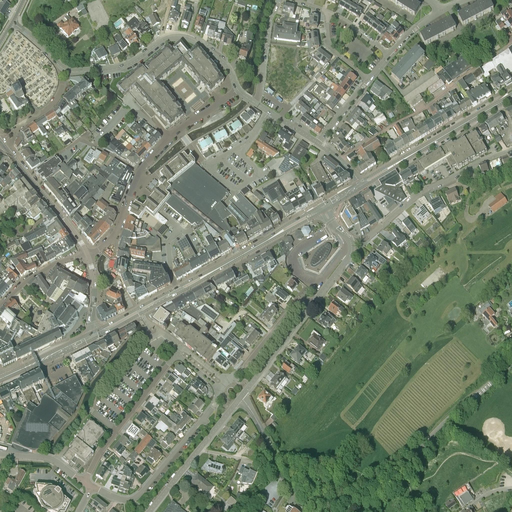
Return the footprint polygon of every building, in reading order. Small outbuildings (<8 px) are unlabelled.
[(5,12),(9,5),(0,0),(0,14),(6,18),(9,14),(5,12)] [(172,12),(169,20),(170,21),(175,22),(176,20),(176,19),(177,19),(178,19),(180,15),(177,15),(178,14),(179,10),(175,9),(176,5),(177,4),(177,0),(173,0),(173,2),(171,7),(171,8),(170,12),(172,12)] [(346,0),(345,0),(342,0),(339,6),(344,9),(349,2),(346,0)] [(355,3),(356,0),(353,0),(351,4),(349,2),(344,9),(349,12),(354,5),(355,3)] [(409,0),(404,0),(400,7),(415,16),(420,7),(409,0)] [(478,18),(493,10),(488,0),(473,8),(478,18)] [(359,18),(365,7),(361,4),(358,8),(354,15),(359,18)] [(137,5),(134,8),(139,15),(143,12),(137,5)] [(287,16),(290,6),(284,5),(282,15),(285,16),(287,16)] [(354,15),(358,8),(354,5),(349,12),(354,15)] [(293,15),(294,12),(295,7),(290,6),(287,16),(285,16),(284,25),(283,25),(298,27),(295,26),(296,21),(289,19),(290,17),(291,15),(293,15)] [(463,26),(478,18),(473,8),(458,16),(459,19),(458,19),(459,20),(460,20),(463,26)] [(375,15),(373,13),(370,11),(363,21),(368,25),(373,18),(375,15)] [(507,22),(511,18),(511,13),(511,12),(510,12),(503,17),(507,22)] [(189,24),(191,15),(185,13),(182,22),(189,24)] [(60,23),(57,26),(61,30),(61,31),(62,33),(63,33),(64,34),(65,35),(65,36),(66,37),(67,37),(68,38),(72,35),(74,35),(75,34),(75,32),(79,28),(78,27),(67,15),(64,18),(66,21),(62,25),(60,23)] [(149,18),(146,19),(148,24),(151,23),(153,26),(156,25),(159,24),(155,15),(149,18)] [(201,29),(204,22),(205,17),(199,15),(195,28),(201,29)] [(382,25),(379,23),(383,18),(382,16),(379,20),(377,22),(372,28),(377,32),(382,25)] [(134,18),(127,24),(129,27),(132,31),(133,30),(135,28),(136,30),(142,36),(145,33),(146,35),(148,33),(152,36),(155,34),(151,28),(149,30),(144,25),(142,22),(138,24),(136,21),(134,18)] [(372,28),(377,22),(375,20),(373,18),(368,25),(372,28)] [(219,25),(215,24),(216,22),(208,19),(203,35),(205,35),(208,27),(211,28),(208,38),(214,40),(219,25)] [(440,37),(455,29),(451,20),(435,28),(440,37)] [(404,33),(398,28),(400,26),(395,22),(392,25),(397,29),(394,32),(399,37),(404,33)] [(382,25),(377,32),(381,35),(383,36),(390,27),(389,26),(387,24),(384,27),(382,25)] [(221,29),(220,29),(221,26),(219,25),(214,40),(220,42),(220,41),(220,42),(221,41),(223,34),(220,32),(221,29)] [(297,34),(298,27),(283,25),(283,29),(276,28),(274,40),(297,43),(297,47),(300,47),(301,35),(297,34)] [(223,34),(223,35),(226,36),(229,37),(230,34),(231,33),(225,27),(223,32),(223,34)] [(425,44),(440,37),(435,28),(420,36),(425,44)] [(252,44),(253,33),(247,32),(246,42),(248,42),(248,45),(244,44),(239,58),(246,61),(252,48),(252,44)] [(317,33),(311,34),(310,32),(306,32),(306,36),(309,35),(310,42),(318,40),(317,33)] [(395,42),(399,37),(394,32),(390,36),(386,33),(383,37),(389,42),(392,39),(395,42)] [(127,36),(124,38),(126,40),(125,41),(129,46),(130,46),(131,46),(133,44),(133,43),(134,42),(136,45),(139,49),(143,46),(140,42),(138,39),(136,41),(132,36),(132,35),(131,34),(127,36)] [(223,35),(221,41),(224,42),(223,45),(224,44),(231,47),(232,46),(231,46),(233,40),(233,39),(229,37),(226,36),(223,35)] [(119,36),(115,40),(118,44),(117,45),(122,52),(127,48),(122,41),(119,36)] [(313,49),(319,48),(318,40),(310,42),(311,49),(308,50),(309,53),(313,51),(313,49)] [(175,53),(174,55),(180,61),(189,54),(180,43),(172,49),(175,53)] [(117,46),(108,50),(112,58),(120,54),(117,46)] [(148,72),(150,75),(162,65),(174,55),(167,47),(164,50),(159,54),(152,60),(147,64),(144,67),(148,72)] [(275,70),(266,80),(286,98),(295,88),(280,75),(281,74),(282,68),(287,69),(289,49),(276,47),(273,67),(275,67),(275,70)] [(491,62),(480,70),(483,76),(495,69),(496,70),(499,75),(499,76),(504,84),(505,84),(506,86),(511,83),(510,81),(511,80),(508,75),(511,71),(511,47),(508,50),(509,51),(504,54),(491,62)] [(189,54),(207,75),(198,83),(200,85),(204,90),(208,95),(211,93),(213,91),(216,89),(217,87),(218,88),(220,85),(223,82),(219,77),(215,72),(216,71),(213,68),(214,68),(209,63),(203,56),(203,55),(199,51),(198,51),(195,48),(189,54)] [(94,49),(89,52),(93,59),(96,63),(96,62),(99,61),(102,59),(107,56),(103,49),(96,52),(94,49)] [(424,56),(420,52),(420,51),(419,50),(419,51),(416,49),(404,62),(412,70),(424,56)] [(314,53),(310,57),(313,59),(319,63),(320,62),(325,55),(320,50),(316,54),(316,55),(314,53)] [(207,75),(189,54),(180,61),(182,64),(181,64),(184,67),(184,68),(187,71),(186,71),(190,76),(191,76),(197,84),(198,83),(207,75)] [(180,61),(174,55),(162,65),(170,74),(174,71),(179,67),(178,67),(181,64),(182,64),(180,61)] [(325,55),(320,62),(326,66),(324,69),(325,70),(329,65),(327,64),(331,59),(325,55)] [(474,67),(465,55),(443,70),(453,81),(452,81),(453,82),(474,67)] [(333,69),(337,65),(340,61),(337,59),(330,66),(333,69)] [(429,60),(423,67),(429,71),(434,64),(436,62),(433,60),(431,62),(429,60)] [(399,83),(412,70),(404,62),(391,76),(399,83)] [(166,77),(170,74),(162,65),(150,75),(158,84),(161,81),(161,82),(166,77)] [(116,86),(124,96),(133,88),(148,75),(146,74),(140,66),(137,69),(136,69),(132,73),(124,79),(119,83),(116,86)] [(441,68),(435,73),(436,75),(440,80),(442,82),(445,80),(449,85),(452,81),(453,81),(443,70),(441,68)] [(458,86),(464,96),(469,93),(466,88),(476,81),(484,76),(483,76),(480,70),(479,70),(472,75),(465,80),(463,82),(458,86)] [(158,84),(150,75),(148,72),(146,74),(148,75),(133,88),(146,103),(141,108),(151,120),(155,117),(165,129),(168,127),(170,128),(173,125),(180,120),(180,119),(184,115),(176,105),(176,106),(168,113),(150,92),(159,85),(158,84)] [(353,72),(349,76),(345,74),(343,76),(343,77),(347,79),(353,84),(356,79),(354,77),(356,74),(353,72)] [(499,75),(490,80),(496,89),(497,89),(498,89),(500,89),(500,88),(500,87),(504,84),(499,76),(499,75)] [(340,81),(339,81),(343,84),(349,89),(353,84),(347,79),(343,77),(340,81)] [(75,88),(75,89),(80,96),(81,95),(83,93),(86,91),(90,87),(85,81),(84,81),(83,81),(81,82),(81,84),(75,89),(75,88)] [(384,86),(383,87),(377,83),(377,82),(373,88),(370,91),(382,101),(387,95),(389,96),(392,93),(384,86)] [(333,83),(331,86),(334,88),(332,90),(335,92),(335,93),(336,93),(342,98),(345,93),(340,89),(339,88),(338,88),(336,86),(334,85),(333,83)] [(315,84),(308,91),(310,93),(313,90),(317,86),(315,84)] [(319,86),(318,87),(323,91),(324,92),(325,92),(327,89),(326,88),(321,84),(319,86)] [(341,87),(339,88),(340,89),(345,93),(349,89),(343,84),(341,87)] [(150,92),(168,113),(176,106),(174,103),(175,103),(168,95),(169,95),(164,90),(161,87),(159,85),(150,92)] [(8,91),(5,93),(17,111),(28,105),(21,94),(14,97),(10,90),(11,89),(9,86),(8,87),(9,88),(10,90),(8,91)] [(11,89),(10,90),(14,97),(21,94),(17,86),(11,89)] [(317,86),(313,90),(314,91),(319,95),(321,93),(322,92),(323,91),(318,87),(317,86)] [(490,94),(485,86),(480,90),(485,99),(489,97),(488,95),(490,94)] [(72,91),(68,95),(71,99),(73,98),(76,100),(80,96),(75,89),(74,89),(73,88),(71,90),(72,91)] [(486,100),(485,99),(480,90),(480,89),(470,95),(469,93),(464,96),(466,99),(467,101),(472,108),(476,106),(479,104),(486,100)] [(327,94),(338,103),(342,98),(336,93),(335,93),(335,92),(332,90),(329,93),(328,92),(327,94)] [(322,92),(321,93),(321,94),(322,94),(322,93),(325,96),(326,95),(328,97),(325,100),(328,102),(335,107),(338,103),(327,94),(324,92),(323,91),(322,92)] [(449,94),(451,98),(452,100),(453,100),(456,105),(461,114),(467,111),(463,103),(461,104),(457,97),(458,97),(454,91),(449,94)] [(313,98),(309,94),(306,92),(304,94),(311,100),(313,98)] [(358,106),(367,113),(371,108),(375,103),(368,94),(358,106)] [(68,95),(62,99),(69,106),(68,107),(70,110),(72,110),(73,109),(74,108),(75,108),(76,107),(76,106),(77,105),(75,102),(74,102),(76,100),(73,98),(71,99),(68,95)] [(300,104),(296,109),(300,113),(305,107),(307,104),(302,100),(301,99),(300,98),(298,101),(301,103),(300,104)] [(453,100),(452,100),(451,98),(448,100),(449,101),(446,103),(455,118),(456,117),(461,114),(456,105),(453,100)] [(62,101),(57,108),(61,114),(63,116),(70,110),(68,108),(62,101)] [(467,111),(472,108),(467,101),(463,103),(467,111)] [(332,111),(335,107),(328,102),(326,106),(328,107),(332,111)] [(309,111),(312,109),(315,105),(313,103),(310,106),(307,104),(305,107),(300,113),(305,116),(309,111)] [(453,119),(455,118),(446,103),(442,105),(442,104),(439,106),(443,113),(444,116),(448,122),(453,119)] [(436,105),(432,107),(435,110),(436,112),(436,113),(438,116),(439,116),(444,124),(448,122),(444,116),(443,113),(441,114),(438,108),(436,105)] [(315,122),(310,128),(314,132),(319,126),(321,123),(320,123),(318,122),(321,118),(323,114),(326,111),(328,109),(326,107),(321,114),(319,117),(318,117),(316,120),(315,122)] [(436,129),(444,124),(439,116),(432,107),(429,109),(434,117),(435,116),(436,118),(431,121),(436,129)] [(53,112),(52,113),(56,118),(58,121),(59,120),(61,123),(66,120),(63,117),(63,116),(61,114),(57,108),(53,112)] [(249,109),(244,114),(247,116),(251,120),(255,116),(257,115),(252,110),(251,109),(252,110),(250,111),(249,110),(249,109)] [(305,116),(301,121),(305,125),(310,119),(311,117),(312,117),(314,114),(315,112),(313,110),(312,109),(309,111),(306,115),(305,116)] [(353,113),(362,121),(366,124),(367,122),(363,120),(364,118),(361,116),(363,114),(356,109),(353,113)] [(52,113),(44,118),(46,122),(47,124),(48,123),(49,125),(50,124),(50,121),(56,118),(52,113)] [(310,119),(305,125),(309,128),(310,128),(315,122),(316,120),(318,117),(319,117),(321,114),(319,113),(317,116),(315,119),(312,117),(311,117),(310,119)] [(362,126),(364,123),(362,121),(353,113),(349,118),(359,126),(360,124),(362,126)] [(503,122),(507,120),(502,113),(498,116),(503,123),(501,124),(503,127),(505,125),(503,122)] [(247,124),(251,120),(247,116),(244,114),(240,118),(242,120),(240,121),(239,120),(240,121),(244,127),(249,133),(252,130),(247,124)] [(386,120),(383,116),(382,114),(373,120),(377,126),(386,120)] [(498,116),(493,118),(500,128),(503,127),(501,124),(503,123),(498,116)] [(40,127),(46,122),(44,118),(34,124),(37,129),(38,130),(43,136),(45,134),(40,127)] [(354,125),(355,123),(349,118),(345,123),(355,131),(357,128),(354,125)] [(413,126),(417,123),(414,118),(410,120),(400,124),(403,130),(407,128),(409,131),(415,128),(413,126)] [(493,118),(489,121),(494,129),(496,127),(498,130),(499,129),(501,132),(502,131),(500,128),(493,118)] [(130,129),(135,123),(131,120),(126,126),(130,129)] [(237,120),(233,123),(234,126),(238,131),(241,129),(242,129),(246,135),(249,133),(244,127),(240,121),(238,122),(237,121),(237,120)] [(142,121),(138,126),(141,130),(146,124),(142,121)] [(327,124),(324,121),(323,121),(321,123),(319,126),(314,132),(319,135),(327,124)] [(430,133),(436,129),(431,121),(425,126),(430,133)] [(496,132),(494,129),(489,121),(485,124),(492,134),(496,132)] [(135,123),(130,129),(136,136),(137,137),(138,136),(140,134),(143,131),(137,126),(135,123)] [(230,136),(238,131),(233,123),(227,127),(228,129),(226,130),(230,136)] [(33,124),(26,129),(31,136),(32,137),(34,140),(36,139),(34,136),(33,134),(38,130),(37,129),(34,124),(34,125),(33,124)] [(64,134),(67,133),(62,125),(61,125),(59,127),(55,130),(56,132),(54,133),(57,137),(63,133),(64,134)] [(484,125),(479,129),(482,135),(488,131),(484,125)] [(348,135),(351,131),(344,126),(343,128),(342,128),(340,130),(348,135)] [(410,145),(405,137),(397,126),(393,128),(401,141),(400,141),(405,148),(410,145)] [(422,138),(430,133),(425,126),(417,131),(422,138)] [(74,141),(85,132),(81,127),(76,131),(76,132),(71,136),(73,138),(74,141)] [(21,132),(20,133),(24,138),(27,141),(26,141),(28,144),(34,140),(32,137),(31,136),(26,129),(24,130),(21,132)] [(152,129),(147,135),(156,143),(161,138),(155,133),(155,132),(152,129)] [(230,136),(226,130),(226,129),(225,129),(226,130),(224,131),(223,129),(217,133),(219,136),(222,141),(230,136)] [(284,141),(289,134),(285,132),(285,131),(284,130),(283,130),(278,137),(281,138),(278,142),(281,144),(284,141)] [(344,139),(348,135),(340,130),(341,130),(339,132),(338,132),(337,134),(344,139)] [(147,135),(145,133),(143,131),(140,134),(138,136),(137,137),(140,139),(143,143),(150,149),(156,143),(147,135)] [(415,142),(422,138),(417,131),(411,134),(415,142)] [(414,167),(418,174),(419,176),(446,160),(452,170),(455,168),(454,168),(457,167),(459,169),(461,167),(461,168),(462,167),(464,166),(487,152),(482,143),(482,142),(481,140),(480,141),(475,132),(452,146),(451,143),(451,144),(448,145),(448,146),(447,146),(446,147),(445,147),(443,149),(442,148),(442,149),(443,149),(440,151),(440,150),(440,151),(414,167)] [(20,133),(17,139),(22,142),(23,143),(24,144),(26,143),(27,144),(28,144),(26,141),(27,141),(24,138),(20,133)] [(214,137),(212,138),(215,144),(217,143),(218,143),(222,141),(219,136),(217,133),(213,135),(213,136),(214,137)] [(266,138),(267,136),(264,134),(259,141),(267,146),(270,148),(271,146),(274,142),(271,140),(270,141),(266,138)] [(286,142),(283,148),(289,151),(293,145),(289,143),(293,137),(294,137),(291,135),(291,134),(290,134),(289,134),(284,141),(286,142)] [(410,145),(415,142),(411,134),(405,137),(410,145)] [(502,140),(499,136),(498,135),(493,139),(497,144),(502,140)] [(133,139),(133,140),(136,143),(140,147),(146,153),(148,152),(148,151),(150,150),(150,149),(143,143),(140,139),(137,137),(136,136),(136,138),(134,140),(133,139)] [(209,137),(203,140),(208,149),(212,146),(215,144),(212,138),(211,137),(212,138),(210,140),(209,137)] [(125,152),(127,150),(114,138),(105,148),(106,149),(108,148),(119,157),(120,158),(125,153),(125,152)] [(130,138),(126,142),(129,144),(131,146),(133,147),(133,148),(136,151),(142,157),(143,157),(144,156),(145,155),(146,154),(146,153),(140,147),(136,143),(133,140),(132,139),(131,139),(130,138)] [(14,145),(14,146),(17,150),(20,146),(21,148),(25,145),(24,144),(23,143),(22,142),(17,139),(14,144),(14,145)] [(381,147),(377,141),(376,139),(364,146),(355,153),(358,156),(360,155),(364,163),(368,169),(376,164),(370,154),(382,147),(381,146),(381,147)] [(200,153),(208,149),(203,140),(198,143),(199,145),(197,146),(197,145),(196,145),(200,153)] [(263,151),(267,146),(259,141),(256,146),(259,148),(258,150),(261,153),(263,151)] [(398,153),(405,148),(400,141),(394,146),(398,153)] [(308,146),(306,145),(301,142),(292,157),(301,163),(308,153),(305,151),(308,146)] [(386,150),(384,151),(389,159),(390,158),(389,156),(389,154),(390,155),(391,157),(392,156),(391,154),(391,153),(393,154),(394,155),(395,155),(394,153),(394,151),(395,152),(396,154),(398,153),(394,146),(393,145),(392,143),(392,142),(391,143),(390,142),(389,142),(388,143),(387,143),(387,144),(387,145),(389,147),(385,149),(386,150)] [(351,148),(349,146),(348,147),(344,143),(338,148),(337,149),(339,151),(340,150),(342,152),(343,151),(345,153),(351,148)] [(129,144),(125,148),(126,149),(127,150),(129,152),(132,155),(139,161),(140,160),(141,159),(142,158),(142,157),(136,151),(133,148),(133,147),(131,146),(129,144)] [(267,146),(263,151),(267,153),(266,155),(268,157),(269,157),(270,155),(272,157),(274,158),(275,157),(278,154),(279,153),(273,150),(270,148),(267,146)] [(92,148),(84,160),(90,164),(94,159),(96,161),(98,158),(101,154),(97,152),(95,150),(95,148),(93,147),(92,148)] [(26,161),(34,157),(30,149),(21,154),(26,161)] [(139,162),(139,161),(127,150),(125,152),(125,153),(120,158),(125,161),(126,160),(132,166),(134,166),(139,161),(139,162)] [(78,151),(65,165),(66,167),(79,152),(78,151)] [(103,163),(108,156),(102,153),(98,159),(97,162),(102,165),(103,163)] [(350,162),(358,156),(355,153),(347,158),(350,162)] [(301,163),(292,157),(288,154),(283,158),(285,160),(278,170),(280,170),(283,175),(284,173),(285,174),(299,166),(299,167),(301,163)] [(195,162),(189,155),(191,157),(188,159),(185,155),(180,158),(179,159),(166,170),(164,171),(165,171),(160,175),(165,180),(163,181),(162,181),(160,183),(159,185),(162,187),(163,188),(167,191),(169,190),(170,188),(169,186),(195,165),(195,164),(196,163),(195,163),(195,162)] [(32,159),(26,163),(32,170),(38,166),(40,164),(38,160),(37,159),(37,158),(35,156),(33,158),(32,159)] [(59,172),(57,169),(61,165),(56,157),(44,166),(43,165),(34,172),(38,179),(39,178),(43,185),(59,172)] [(327,168),(331,170),(335,164),(327,158),(322,165),(325,169),(327,168)] [(118,181),(125,172),(127,169),(126,168),(121,164),(114,159),(107,169),(106,168),(103,172),(110,177),(107,180),(115,186),(118,181)] [(73,160),(66,167),(70,171),(72,174),(74,171),(72,169),(77,164),(73,160)] [(59,172),(43,185),(53,196),(55,194),(61,187),(58,185),(65,179),(68,181),(68,180),(69,181),(73,174),(72,174),(70,171),(66,167),(65,165),(63,163),(61,165),(57,169),(59,172)] [(360,174),(368,169),(364,163),(355,168),(359,172),(360,174)] [(485,164),(479,167),(482,174),(488,171),(490,171),(491,170),(490,168),(488,163),(487,163),(485,164)] [(103,172),(100,170),(93,164),(88,171),(90,173),(93,171),(95,170),(99,174),(94,179),(91,177),(90,178),(89,176),(86,179),(85,179),(81,183),(79,182),(78,183),(75,181),(74,182),(67,188),(64,191),(70,197),(65,202),(66,203),(61,207),(67,214),(71,220),(87,205),(95,194),(101,187),(107,180),(107,181),(107,180),(110,177),(103,172)] [(319,164),(310,169),(318,183),(319,186),(324,195),(337,188),(330,175),(329,173),(327,171),(325,169),(323,171),(319,164)] [(335,164),(331,170),(333,172),(336,174),(338,178),(345,174),(344,172),(338,167),(335,164)] [(171,187),(208,218),(224,231),(226,233),(228,232),(217,213),(224,207),(220,203),(229,193),(195,165),(169,186),(170,188),(171,187)] [(79,170),(84,175),(88,171),(83,166),(79,170)] [(414,167),(408,170),(412,177),(413,178),(414,180),(415,180),(414,180),(417,178),(416,176),(418,174),(414,167)] [(73,174),(76,177),(78,175),(82,178),(84,175),(79,170),(77,168),(74,171),(72,174),(73,174)] [(337,188),(343,185),(339,178),(336,174),(333,172),(331,170),(327,168),(325,169),(327,171),(329,173),(330,175),(337,188)] [(118,181),(116,185),(117,185),(117,186),(124,189),(125,187),(125,186),(132,172),(130,171),(127,169),(119,180),(118,181)] [(14,181),(20,176),(15,170),(14,171),(11,174),(6,178),(5,180),(3,183),(0,186),(3,189),(11,181),(13,183),(14,182),(14,181)] [(402,174),(399,176),(404,185),(406,184),(406,185),(407,186),(410,184),(409,183),(414,180),(413,178),(412,177),(408,170),(404,173),(402,174)] [(378,182),(381,187),(390,181),(398,176),(395,172),(378,182)] [(345,174),(338,178),(339,178),(343,185),(344,184),(350,180),(350,178),(345,174)] [(9,186),(7,188),(9,191),(12,189),(13,188),(16,185),(23,180),(22,179),(20,176),(14,181),(14,182),(13,183),(9,186)] [(399,188),(404,185),(398,176),(390,181),(403,202),(406,199),(399,188)] [(7,188),(0,194),(3,197),(7,193),(9,195),(12,193),(14,196),(3,204),(4,205),(8,211),(14,206),(18,211),(22,210),(23,210),(24,209),(28,207),(27,205),(37,198),(34,194),(32,192),(28,186),(23,180),(16,185),(13,188),(12,189),(9,191),(7,188)] [(149,187),(152,190),(159,182),(155,180),(149,187)] [(400,204),(403,202),(390,181),(381,187),(374,191),(389,199),(400,204)] [(276,183),(262,191),(265,195),(265,196),(267,195),(272,204),(277,201),(282,210),(286,218),(291,215),(291,216),(294,214),(286,201),(287,200),(279,186),(277,182),(276,183)] [(116,185),(114,188),(116,189),(118,190),(116,194),(120,196),(121,197),(123,191),(124,191),(124,189),(117,186),(117,185),(116,185)] [(312,188),(313,190),(319,200),(323,197),(323,196),(324,195),(319,186),(317,187),(316,186),(315,186),(314,186),(313,186),(313,187),(312,188)] [(99,190),(95,194),(98,198),(103,193),(102,192),(104,190),(104,189),(102,187),(101,187),(99,190)] [(132,210),(130,215),(134,217),(139,220),(139,219),(142,219),(145,216),(143,215),(146,211),(163,225),(157,232),(158,233),(162,236),(168,229),(164,226),(168,222),(162,217),(157,213),(165,203),(183,218),(189,223),(192,226),(195,224),(198,228),(202,224),(204,223),(171,196),(170,195),(167,193),(167,191),(163,188),(162,187),(160,188),(156,192),(155,193),(155,194),(148,202),(147,203),(144,207),(142,207),(136,203),(133,208),(132,210)] [(313,203),(308,195),(303,187),(297,190),(299,194),(302,197),(307,207),(313,203)] [(311,187),(308,189),(308,190),(310,194),(308,195),(313,203),(319,200),(313,190),(312,188),(311,187)] [(244,197),(250,192),(246,189),(241,193),(244,197)] [(64,190),(60,195),(55,199),(61,207),(66,203),(65,202),(70,197),(64,190)] [(454,204),(460,201),(455,190),(446,194),(449,202),(452,201),(454,204)] [(379,215),(374,209),(389,199),(374,191),(370,194),(369,191),(361,196),(367,205),(374,216),(377,222),(378,224),(381,220),(379,215)] [(256,192),(254,194),(253,195),(262,203),(263,201),(264,200),(256,192)] [(94,203),(98,198),(95,194),(87,205),(71,220),(72,221),(78,229),(83,224),(81,222),(85,218),(85,217),(86,216),(88,214),(91,210),(91,209),(95,204),(94,203)] [(110,197),(108,200),(111,201),(114,203),(118,205),(119,204),(120,202),(119,202),(121,197),(120,196),(116,194),(115,199),(112,198),(110,197)] [(262,234),(273,228),(272,227),(268,221),(262,213),(260,214),(242,197),(240,194),(230,202),(232,205),(249,221),(250,223),(254,221),(262,233),(262,234)] [(299,194),(293,197),(296,201),(296,202),(301,210),(307,207),(302,197),(299,194)] [(361,196),(354,200),(360,209),(363,214),(366,212),(367,213),(370,212),(370,211),(366,205),(367,205),(361,196)] [(287,200),(286,201),(294,214),(301,210),(296,202),(296,201),(293,197),(287,200)] [(445,208),(443,205),(439,197),(433,201),(434,202),(429,204),(431,208),(432,208),(434,211),(440,208),(442,210),(445,208)] [(497,201),(489,207),(493,212),(507,202),(503,197),(497,201)] [(30,210),(40,202),(37,198),(27,205),(28,207),(30,210)] [(90,216),(88,218),(89,219),(92,217),(93,217),(94,217),(97,212),(98,213),(105,218),(113,224),(116,217),(114,216),(115,215),(110,211),(111,209),(108,207),(100,200),(96,206),(92,210),(91,210),(88,214),(90,216)] [(366,221),(360,209),(354,200),(348,204),(357,218),(356,218),(358,222),(359,223),(360,231),(369,226),(366,221)] [(35,208),(39,213),(45,208),(41,203),(35,208)] [(388,208),(391,212),(397,206),(394,203),(388,208)] [(359,223),(358,222),(356,218),(357,218),(348,204),(347,207),(346,207),(341,217),(348,229),(358,223),(359,223)] [(249,221),(232,205),(227,210),(232,216),(237,220),(239,226),(240,227),(241,229),(246,225),(250,223),(249,221)] [(25,214),(30,210),(28,207),(24,209),(23,210),(22,210),(18,211),(18,212),(14,213),(18,219),(25,214)] [(224,207),(217,213),(228,232),(229,232),(233,238),(239,247),(248,242),(243,235),(240,230),(237,232),(236,230),(236,231),(234,228),(231,230),(227,224),(226,220),(232,216),(227,210),(224,207)] [(417,210),(413,216),(415,217),(421,225),(422,225),(421,223),(426,218),(430,215),(422,207),(419,210),(418,209),(417,210)] [(28,215),(26,216),(29,219),(31,222),(33,221),(34,220),(35,219),(36,220),(40,217),(39,216),(40,215),(39,213),(35,208),(29,213),(32,217),(30,218),(28,215)] [(39,213),(40,215),(43,218),(49,213),(45,208),(39,213)] [(264,215),(263,213),(262,213),(268,221),(272,227),(280,222),(277,216),(270,210),(264,215)] [(56,220),(51,214),(49,213),(43,218),(44,219),(44,220),(43,221),(43,222),(43,223),(44,223),(39,226),(40,228),(43,227),(45,229),(48,233),(28,242),(26,243),(20,246),(20,245),(19,246),(24,253),(39,247),(43,245),(46,244),(45,243),(47,242),(64,231),(61,227),(59,225),(56,220)] [(85,219),(86,219),(85,218),(81,222),(83,224),(78,229),(82,233),(87,228),(84,225),(87,221),(85,219)] [(101,223),(109,229),(111,226),(113,224),(105,218),(101,223)] [(94,228),(96,225),(93,222),(92,224),(89,221),(88,222),(86,219),(85,219),(87,221),(84,225),(87,228),(82,233),(85,237),(94,228)] [(141,223),(133,221),(128,219),(126,227),(136,229),(139,230),(141,224),(141,223)] [(404,222),(403,223),(404,224),(408,229),(406,231),(410,235),(417,229),(408,219),(404,223),(404,222)] [(246,225),(254,237),(262,233),(254,221),(250,223),(246,225)] [(100,222),(97,226),(96,225),(94,228),(97,231),(95,233),(100,238),(109,229),(101,223),(100,222)] [(210,240),(217,236),(215,234),(215,233),(204,223),(202,224),(198,228),(194,231),(195,233),(204,248),(206,252),(205,252),(211,262),(220,257),(210,240)] [(247,241),(254,237),(246,225),(241,229),(240,230),(243,235),(248,242),(247,241)] [(48,233),(45,229),(43,227),(40,228),(23,238),(26,243),(28,242),(48,233)] [(125,230),(124,233),(135,236),(135,235),(134,235),(135,234),(135,232),(136,232),(140,233),(140,234),(141,230),(139,230),(136,229),(126,227),(125,230)] [(93,246),(100,238),(95,233),(97,231),(94,228),(85,237),(93,246)] [(308,236),(310,234),(309,232),(310,230),(308,228),(306,228),(305,230),(302,230),(301,232),(299,232),(297,234),(299,236),(297,238),(299,240),(301,240),(304,236),(308,236)] [(64,240),(68,238),(64,231),(47,242),(45,243),(46,244),(43,245),(45,250),(50,247),(50,246),(61,240),(62,241),(64,239),(64,240)] [(222,233),(219,236),(222,239),(223,240),(224,240),(225,241),(226,243),(225,243),(230,252),(232,251),(232,250),(232,249),(230,245),(231,244),(232,243),(235,248),(235,247),(235,248),(236,247),(237,249),(239,247),(233,238),(229,232),(228,232),(226,233),(224,231),(222,233)] [(401,235),(400,236),(396,231),(392,234),(396,239),(395,240),(391,235),(385,240),(390,245),(392,243),(397,248),(406,241),(401,235)] [(145,239),(149,234),(146,232),(144,235),(139,236),(138,236),(135,235),(135,236),(124,233),(122,239),(128,241),(145,239)] [(150,236),(151,236),(149,234),(145,239),(128,241),(122,239),(119,248),(124,250),(124,249),(125,250),(126,246),(130,247),(146,247),(153,247),(154,245),(157,242),(159,239),(156,236),(154,239),(150,236)] [(222,239),(219,236),(218,237),(217,236),(210,240),(220,257),(230,252),(225,243),(226,243),(225,241),(224,240),(223,240),(222,239)] [(63,242),(69,251),(75,247),(68,238),(64,240),(64,239),(62,241),(61,240),(50,246),(50,247),(45,250),(43,245),(39,247),(43,253),(50,249),(55,246),(58,245),(59,245),(58,244),(63,242)] [(197,259),(188,243),(185,238),(176,245),(178,246),(187,261),(186,261),(192,273),(201,268),(197,259)] [(69,251),(63,242),(58,244),(59,245),(58,245),(55,246),(61,256),(69,251)] [(285,257),(289,252),(285,244),(284,242),(278,245),(283,253),(284,256),(285,257)] [(388,247),(388,246),(383,242),(381,244),(383,245),(380,249),(374,244),(371,247),(375,250),(378,252),(382,255),(383,254),(386,256),(391,250),(388,247)] [(56,259),(61,256),(55,246),(50,249),(53,252),(56,259)] [(43,253),(39,247),(24,253),(22,254),(16,256),(21,262),(36,256),(41,267),(47,263),(45,259),(46,258),(43,253)] [(313,264),(313,265),(313,266),(314,266),(315,266),(318,264),(321,261),(324,258),(326,255),(327,252),(329,249),(329,248),(328,247),(327,247),(323,249),(321,251),(318,254),(316,257),(314,261),(313,264)] [(124,249),(124,250),(119,248),(118,252),(117,258),(118,258),(129,260),(129,259),(130,256),(131,251),(125,250),(124,249)] [(145,255),(146,252),(146,251),(131,248),(131,251),(130,256),(145,259),(145,258),(145,255)] [(205,252),(206,252),(204,248),(199,251),(202,256),(197,259),(201,268),(211,262),(205,252)] [(47,263),(56,259),(53,252),(50,249),(43,253),(46,258),(45,259),(47,263)] [(285,257),(284,256),(281,258),(275,262),(272,256),(271,254),(271,253),(269,253),(267,254),(267,255),(266,255),(261,258),(266,267),(269,273),(271,275),(278,267),(282,262),(285,261),(285,258),(286,257),(285,257)] [(383,266),(386,262),(376,254),(374,256),(372,254),(371,256),(370,256),(368,260),(368,259),(366,262),(363,266),(371,271),(373,269),(376,271),(379,267),(381,264),(383,266)] [(22,264),(21,262),(16,256),(10,260),(15,268),(22,264)] [(133,264),(153,267),(157,268),(157,263),(152,262),(129,259),(129,260),(118,258),(118,262),(115,262),(114,269),(117,269),(125,271),(124,274),(132,275),(132,272),(133,264)] [(261,269),(266,267),(261,258),(255,262),(266,281),(262,275),(263,273),(261,269)] [(186,261),(185,262),(184,259),(181,261),(182,262),(178,264),(185,277),(192,273),(186,261)] [(177,281),(185,277),(178,264),(176,262),(173,264),(176,269),(173,271),(173,273),(177,281)] [(259,290),(266,281),(255,262),(249,265),(255,276),(259,274),(260,276),(253,280),(259,290)] [(8,268),(5,271),(15,280),(16,280),(17,281),(18,279),(18,278),(18,277),(15,274),(16,273),(11,269),(12,268),(8,264),(6,266),(8,268)] [(27,269),(24,265),(23,266),(22,264),(15,268),(21,277),(27,273),(25,270),(27,269)] [(133,264),(132,272),(132,275),(131,277),(134,278),(146,281),(148,281),(147,289),(157,291),(157,292),(171,284),(169,279),(168,276),(167,277),(162,269),(162,268),(157,268),(153,267),(133,264)] [(28,273),(36,269),(34,265),(27,269),(25,270),(27,273),(28,273)] [(58,278),(62,272),(55,268),(46,281),(48,283),(47,284),(49,286),(47,288),(49,291),(50,291),(54,285),(56,281),(58,278)] [(357,273),(355,276),(362,282),(366,277),(368,274),(361,268),(359,271),(358,271),(357,273)] [(128,277),(131,277),(132,275),(124,274),(125,271),(117,269),(116,273),(118,275),(122,278),(128,277)] [(13,282),(15,280),(5,271),(3,273),(5,274),(2,277),(3,278),(6,280),(12,286),(11,285),(13,285),(14,284),(13,282)] [(222,277),(221,277),(224,281),(226,285),(227,287),(228,286),(234,283),(235,283),(233,280),(236,279),(234,276),(235,275),(235,274),(233,275),(233,273),(232,271),(222,277)] [(52,301),(54,303),(58,300),(66,289),(69,284),(66,282),(70,277),(67,275),(62,272),(58,278),(56,281),(54,285),(50,291),(49,291),(47,295),(46,297),(49,299),(52,301)] [(236,279),(233,280),(235,283),(234,283),(236,287),(249,280),(247,275),(237,281),(236,279)] [(47,288),(43,280),(39,276),(34,280),(34,281),(39,288),(39,289),(44,295),(47,294),(47,295),(49,291),(47,288)] [(70,277),(66,282),(69,284),(66,289),(58,300),(54,303),(47,313),(52,317),(63,303),(68,296),(71,292),(72,292),(78,282),(78,281),(78,282),(72,278),(72,277),(71,276),(70,276),(70,277)] [(131,277),(128,277),(122,278),(124,285),(136,282),(137,282),(137,283),(143,284),(142,285),(146,286),(146,281),(134,278),(131,277)] [(221,277),(213,282),(217,289),(224,294),(228,289),(227,287),(226,285),(224,281),(221,277)] [(9,290),(12,286),(6,280),(3,278),(1,281),(0,281),(3,284),(9,290)] [(34,281),(34,280),(33,279),(27,285),(31,290),(33,288),(36,292),(39,289),(39,288),(34,281)] [(289,284),(286,288),(292,292),(297,286),(295,284),(296,282),(292,279),(288,284),(289,284)] [(357,294),(362,287),(352,279),(349,283),(350,283),(347,287),(357,294)] [(9,290),(3,284),(0,281),(1,281),(0,280),(0,298),(0,299),(9,290)] [(147,289),(148,281),(146,281),(146,286),(142,285),(143,284),(137,283),(137,286),(135,286),(135,292),(135,295),(138,302),(149,296),(145,290),(147,289)] [(72,292),(79,296),(85,299),(88,295),(88,289),(87,286),(85,285),(78,282),(72,292)] [(137,286),(137,283),(137,282),(136,282),(124,285),(127,291),(128,291),(135,292),(135,286),(137,286)] [(207,285),(201,288),(206,297),(208,300),(211,299),(214,300),(216,296),(214,293),(216,291),(207,285)] [(353,298),(343,291),(338,287),(336,290),(339,293),(336,296),(338,298),(345,304),(347,301),(349,302),(353,298)] [(122,298),(119,294),(112,288),(109,292),(104,303),(106,304),(113,307),(112,310),(118,313),(117,315),(125,311),(122,305),(123,305),(121,299),(122,298)] [(217,302),(214,300),(211,299),(208,300),(206,297),(201,288),(192,293),(197,303),(199,302),(200,304),(203,303),(205,307),(208,307),(217,302)] [(288,297),(282,292),(279,290),(277,288),(272,295),(274,296),(276,294),(278,296),(278,297),(285,302),(288,297)] [(28,294),(23,289),(20,292),(27,298),(29,295),(28,294)] [(264,294),(265,295),(267,296),(273,301),(274,302),(277,299),(274,297),(274,296),(272,295),(269,293),(268,292),(267,291),(264,294)] [(79,296),(72,292),(71,292),(68,296),(73,300),(80,305),(87,307),(88,305),(88,301),(85,300),(85,299),(79,296)] [(199,302),(197,303),(192,293),(180,300),(190,306),(189,307),(197,312),(202,316),(203,315),(212,322),(214,324),(220,316),(208,307),(205,307),(203,303),(200,304),(199,302)] [(68,307),(73,300),(68,296),(63,303),(52,317),(58,329),(57,330),(60,335),(67,332),(66,330),(69,328),(68,326),(72,325),(71,323),(75,321),(74,319),(77,318),(76,316),(77,316),(73,310),(72,310),(68,307)] [(242,306),(245,309),(252,301),(249,298),(242,306)] [(189,307),(190,306),(180,300),(173,303),(178,314),(182,311),(186,315),(197,324),(202,316),(197,312),(189,307)] [(15,308),(17,306),(11,301),(2,309),(8,314),(15,308)] [(118,313),(112,310),(113,307),(106,304),(104,303),(106,304),(105,307),(100,309),(99,309),(98,309),(98,310),(97,310),(97,311),(97,313),(97,317),(98,318),(98,319),(99,320),(100,321),(101,321),(102,322),(103,321),(103,322),(117,315),(118,313)] [(206,332),(204,330),(197,324),(186,315),(182,311),(178,314),(173,303),(161,309),(170,316),(180,324),(181,324),(182,323),(190,329),(193,325),(200,331),(199,332),(202,335),(204,335),(206,332)] [(342,313),(344,310),(334,303),(329,310),(336,315),(339,311),(342,313)] [(483,329),(487,334),(497,325),(491,318),(494,315),(489,310),(491,308),(491,307),(488,304),(479,311),(486,319),(482,323),(486,327),(483,329)] [(268,307),(265,311),(267,312),(274,318),(276,315),(275,314),(277,311),(275,309),(276,307),(273,305),(272,307),(270,309),(268,307)] [(0,353),(10,348),(8,347),(15,335),(19,338),(23,331),(33,336),(35,331),(15,319),(15,320),(2,309),(0,311),(0,353)] [(163,325),(170,316),(161,309),(152,315),(152,316),(151,316),(150,317),(152,319),(153,321),(152,321),(162,328),(166,330),(167,328),(163,325)] [(219,316),(225,320),(230,312),(228,311),(219,316)] [(272,320),(274,318),(265,311),(259,318),(264,322),(266,320),(268,322),(270,320),(272,320)] [(57,330),(58,329),(52,317),(47,313),(46,312),(37,333),(43,336),(32,342),(31,338),(22,342),(22,343),(19,345),(20,348),(12,352),(10,348),(0,353),(0,361),(2,366),(3,367),(16,361),(62,339),(57,330)] [(324,312),(316,322),(326,329),(329,331),(336,321),(333,319),(331,317),(331,316),(329,315),(329,316),(324,312)] [(222,329),(214,324),(212,322),(204,330),(206,332),(206,331),(215,340),(220,334),(221,330),(222,329)] [(233,322),(222,335),(220,334),(218,337),(215,340),(219,343),(221,345),(224,342),(226,339),(231,334),(237,326),(233,322)] [(182,323),(181,324),(180,324),(172,335),(181,342),(194,352),(195,352),(203,358),(203,359),(207,363),(217,350),(217,349),(216,350),(189,330),(190,329),(182,323)] [(133,325),(124,330),(127,335),(128,335),(129,336),(132,334),(136,330),(135,329),(133,325)] [(250,332),(247,335),(250,337),(255,341),(260,335),(256,332),(259,329),(254,325),(252,328),(251,328),(249,331),(250,332)] [(126,336),(127,335),(124,330),(114,335),(119,346),(127,338),(126,336)] [(313,336),(308,343),(311,346),(312,346),(318,351),(324,343),(319,339),(321,337),(314,332),(311,335),(313,336)] [(116,350),(119,346),(114,335),(108,338),(114,350),(116,350)] [(240,340),(239,341),(238,343),(243,347),(246,343),(250,347),(255,341),(250,337),(247,335),(247,336),(246,335),(245,335),(243,339),(243,340),(243,341),(242,340),(240,340)] [(110,353),(114,350),(108,338),(104,340),(102,342),(106,350),(107,349),(110,353)] [(244,350),(233,341),(231,344),(236,348),(232,352),(232,353),(235,355),(233,358),(238,362),(243,356),(240,354),(241,353),(242,353),(244,350)] [(102,342),(93,347),(99,350),(103,352),(110,356),(111,355),(110,353),(108,350),(106,350),(102,342)] [(93,347),(87,350),(90,355),(89,356),(91,359),(98,356),(99,358),(100,357),(103,359),(106,361),(110,356),(103,352),(99,350),(93,347)] [(297,349),(295,352),(301,357),(304,354),(306,356),(308,353),(309,353),(306,351),(304,349),(303,350),(299,347),(297,350),(297,349)] [(93,362),(91,359),(87,350),(80,354),(83,361),(84,360),(87,365),(93,378),(100,370),(96,367),(93,362)] [(293,356),(291,358),(294,361),(294,362),(297,364),(299,366),(301,362),(299,360),(301,357),(295,352),(292,355),(293,356)] [(218,353),(212,359),(215,362),(221,367),(222,367),(226,370),(229,365),(228,365),(226,363),(227,363),(228,361),(227,360),(224,358),(222,360),(219,358),(221,356),(218,353)] [(93,378),(87,365),(84,360),(83,361),(80,354),(71,358),(77,370),(82,379),(86,377),(89,383),(93,378)] [(284,364),(282,367),(283,368),(282,369),(289,374),(292,371),(294,372),(294,373),(297,369),(292,365),(293,363),(287,359),(285,362),(286,363),(285,364),(285,365),(284,364)] [(185,370),(181,367),(179,368),(178,367),(174,371),(180,376),(181,376),(182,374),(187,378),(190,374),(185,370)] [(21,381),(16,383),(20,391),(21,393),(18,395),(20,400),(24,398),(26,403),(27,405),(29,403),(32,406),(35,405),(36,406),(39,405),(38,403),(37,400),(31,389),(34,387),(36,392),(41,390),(38,385),(43,383),(39,372),(34,374),(31,375),(29,376),(29,377),(26,378),(25,378),(23,379),(21,381)] [(271,372),(268,375),(274,380),(281,386),(285,381),(287,383),(289,380),(287,379),(286,378),(279,373),(277,376),(271,372)] [(165,382),(165,383),(171,387),(173,389),(176,391),(177,390),(178,390),(181,393),(183,391),(180,389),(179,388),(174,384),(174,383),(176,381),(178,382),(181,380),(179,378),(174,374),(171,376),(170,375),(170,376),(165,382)] [(268,375),(265,379),(271,384),(269,386),(276,391),(277,392),(280,394),(282,392),(279,390),(280,390),(279,389),(281,386),(274,380),(268,375)] [(76,407),(83,393),(75,377),(53,388),(45,397),(43,398),(42,399),(41,400),(41,401),(40,404),(40,405),(39,407),(37,409),(35,406),(34,407),(32,406),(29,403),(27,405),(26,410),(25,409),(23,413),(24,414),(23,415),(13,441),(12,445),(32,453),(32,452),(34,453),(47,447),(57,434),(73,415),(75,409),(76,409),(77,408),(76,407)] [(206,390),(205,388),(196,380),(194,383),(191,381),(188,385),(188,386),(185,389),(187,392),(190,388),(196,393),(198,390),(201,392),(201,393),(205,396),(206,396),(206,394),(207,394),(207,392),(206,390)] [(14,394),(20,391),(16,383),(4,389),(11,403),(14,404),(12,403),(11,402),(17,400),(14,394)] [(179,397),(181,393),(178,390),(177,390),(176,391),(171,387),(165,383),(161,388),(169,395),(172,391),(179,397)] [(165,399),(169,395),(161,388),(157,393),(165,399)] [(0,391),(0,390),(0,400),(1,402),(2,405),(7,414),(10,413),(9,411),(12,410),(13,409),(14,409),(14,407),(13,407),(14,404),(11,403),(4,389),(1,390),(0,391)] [(259,395),(258,397),(259,398),(258,399),(265,405),(269,400),(271,402),(273,399),(271,397),(268,394),(269,394),(267,393),(264,391),(260,396),(259,395)] [(164,402),(163,403),(162,405),(153,398),(148,405),(154,409),(155,408),(158,410),(161,406),(167,411),(169,408),(170,407),(167,405),(164,402)] [(194,415),(199,410),(203,405),(199,401),(194,407),(191,405),(187,409),(194,415)] [(152,411),(154,409),(148,405),(145,409),(153,416),(155,413),(152,411)] [(178,415),(176,418),(185,425),(190,420),(187,417),(189,414),(184,410),(182,412),(183,413),(180,417),(178,415)] [(146,418),(148,420),(151,418),(145,413),(143,416),(141,414),(140,415),(139,417),(138,417),(136,420),(141,425),(146,418)] [(181,431),(185,425),(176,418),(173,415),(172,416),(168,421),(163,416),(159,420),(159,421),(160,423),(168,429),(177,437),(177,436),(179,434),(178,433),(180,431),(181,432),(181,431)] [(240,430),(244,426),(237,420),(234,425),(240,430)] [(85,465),(93,455),(89,452),(104,433),(90,421),(69,448),(70,449),(67,452),(69,453),(64,460),(67,462),(72,455),(84,465),(85,465)] [(164,434),(168,429),(160,423),(155,429),(159,432),(160,430),(164,434)] [(126,432),(128,434),(134,438),(139,431),(137,430),(131,425),(131,426),(127,431),(126,432)] [(244,433),(240,430),(234,425),(229,431),(237,437),(239,439),(244,433)] [(236,439),(238,441),(239,439),(237,437),(229,431),(224,436),(233,443),(236,439)] [(171,441),(174,438),(169,435),(160,446),(165,450),(169,446),(170,444),(172,442),(171,441)] [(156,443),(151,439),(147,436),(145,438),(132,453),(137,456),(145,447),(148,449),(151,446),(153,447),(156,443)] [(234,444),(233,443),(224,436),(221,442),(224,445),(222,447),(227,451),(234,444)] [(129,439),(127,441),(123,437),(117,444),(122,448),(123,448),(126,443),(129,446),(130,444),(132,446),(134,443),(129,439)] [(248,448),(254,441),(249,437),(247,440),(249,442),(245,446),(248,448)] [(123,448),(122,448),(117,444),(112,450),(121,456),(123,454),(126,450),(123,448)] [(152,453),(148,457),(155,463),(155,462),(156,462),(158,460),(157,459),(160,456),(153,450),(151,453),(152,453)] [(125,461),(122,465),(123,466),(125,468),(126,468),(128,470),(134,463),(133,462),(137,457),(137,456),(132,453),(128,458),(127,459),(125,461)] [(78,473),(84,465),(72,455),(67,462),(66,463),(68,465),(71,462),(75,465),(73,469),(78,473)] [(205,464),(202,469),(202,470),(206,472),(208,469),(215,471),(215,473),(221,474),(222,472),(225,472),(225,469),(223,468),(224,466),(214,463),(214,464),(214,465),(211,465),(212,464),(211,463),(208,461),(205,464)] [(104,462),(96,476),(102,480),(102,479),(105,481),(107,477),(110,473),(107,471),(110,466),(109,465),(108,465),(104,462)] [(112,479),(111,482),(112,482),(111,485),(114,486),(113,488),(118,490),(120,484),(120,482),(122,477),(123,475),(125,468),(123,466),(122,472),(119,472),(118,476),(116,481),(113,479),(112,479)] [(138,469),(135,473),(139,476),(138,477),(140,479),(141,478),(142,478),(147,472),(142,467),(139,470),(138,469)] [(122,477),(120,482),(124,483),(128,485),(127,488),(126,490),(128,491),(129,489),(129,488),(131,489),(133,481),(131,481),(130,480),(131,474),(130,473),(128,470),(126,468),(125,468),(123,475),(122,477)] [(243,484),(251,484),(256,473),(250,471),(249,472),(240,469),(238,474),(244,477),(243,484)] [(9,478),(5,484),(8,486),(7,488),(12,491),(15,486),(17,487),(19,484),(25,473),(21,471),(15,481),(12,480),(13,478),(11,477),(10,478),(9,478)] [(194,480),(191,484),(195,487),(198,489),(198,488),(201,489),(206,494),(207,495),(213,488),(204,481),(203,482),(200,479),(201,478),(197,475),(193,480),(194,480)] [(120,484),(118,490),(122,492),(123,489),(126,490),(127,488),(128,485),(124,483),(120,482),(120,484)] [(468,484),(455,493),(458,497),(456,498),(456,497),(463,508),(467,506),(466,505),(472,501),(473,500),(473,497),(472,497),(472,496),(472,495),(474,493),(468,484)] [(50,487),(35,486),(37,494),(35,495),(42,505),(44,508),(45,509),(50,511),(65,511),(70,503),(64,498),(63,498),(62,498),(61,498),(61,499),(60,499),(58,497),(60,494),(59,493),(57,491),(54,493),(51,492),(52,491),(52,490),(52,489),(52,488),(51,488),(51,487),(50,487)] [(229,511),(238,502),(230,497),(226,502),(230,504),(225,510),(227,511),(229,511)] [(96,509),(101,503),(96,499),(91,505),(96,509)] [(445,505),(449,510),(456,504),(454,501),(450,503),(449,502),(445,505)] [(183,511),(176,506),(177,506),(172,502),(164,511),(183,511)] [(101,503),(96,509),(99,511),(102,511),(106,507),(101,503)]
